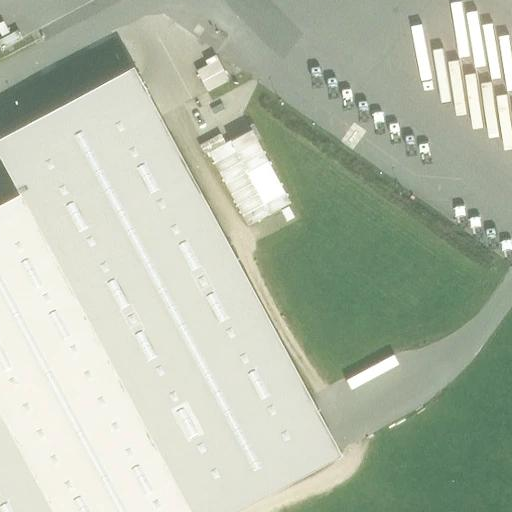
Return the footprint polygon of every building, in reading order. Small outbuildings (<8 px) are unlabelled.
[(203,92),(228,80),(216,55),(190,67),(203,92)] [(133,62),(0,134),(0,157),(24,201),(193,511),(231,511),(345,451),(133,62)] [(241,226),(286,204),(247,124),(221,137),(218,130),(195,142),(220,194),(224,192),(241,226)] [(193,511),(24,201),(0,213),(0,398),(62,511),(193,511)] [(0,511),(62,511),(0,398),(0,511)]
